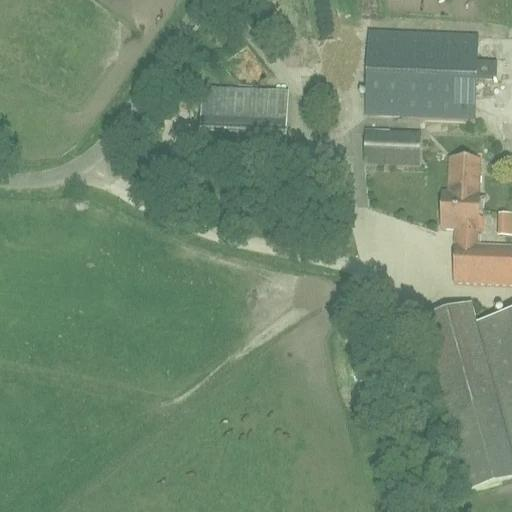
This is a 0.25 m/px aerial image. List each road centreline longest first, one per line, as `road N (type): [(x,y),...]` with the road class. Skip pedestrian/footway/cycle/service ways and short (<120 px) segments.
road 1 (track): [(112,181),(155,215),(365,280),(435,511)]
road 2 (unclassified): [(0,180),(61,176),(82,166),(206,0)]
